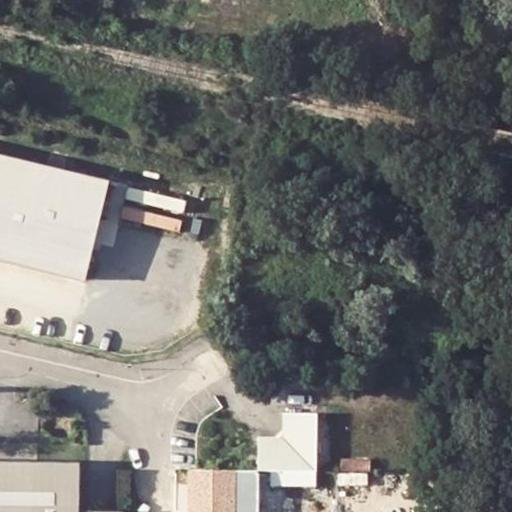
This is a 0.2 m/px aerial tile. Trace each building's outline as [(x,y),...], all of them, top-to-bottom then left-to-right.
[(0,255),(8,257),(32,165),(33,163),(0,154),(0,255)] [(106,180),(33,163),(32,165),(8,257),(85,276),(109,181),(106,180)] [(261,438),(259,468),(318,469),(318,411),(286,410),(284,439),(261,438)] [(0,511),(76,511),(76,466),(39,466),(0,465),(0,511)] [(237,511),(238,469),(198,468),(194,468),(194,488),(203,488),(203,508),(193,508),(193,511),(237,511)]
